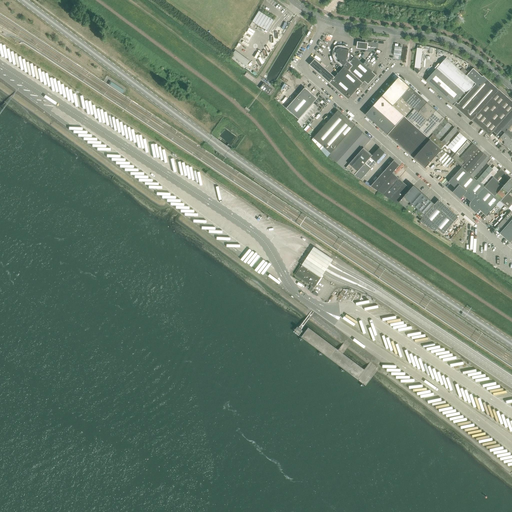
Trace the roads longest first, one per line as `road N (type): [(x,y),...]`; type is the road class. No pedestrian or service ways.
road 1 (primary): [(511,344),(283,193),(22,0)]
road 2 (unclassified): [(511,167),(398,68),(353,114)]
road 3 (unclassified): [(353,114),(511,254)]
road 4 (tertiary): [(324,19),(445,40),(511,87)]
road 5 (unclassified): [(324,19),(302,65),(353,114)]
